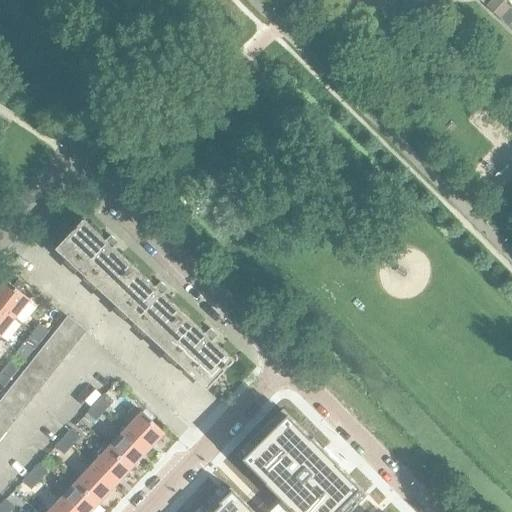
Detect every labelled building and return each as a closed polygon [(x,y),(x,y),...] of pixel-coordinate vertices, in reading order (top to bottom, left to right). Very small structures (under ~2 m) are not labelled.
[(494,12),(503,2),(501,0),(493,0),(488,6),(494,12)] [(503,2),(494,12),(501,18),(510,8),(503,2)] [(135,267),(110,244),(84,220),(57,249),(108,296),(135,267)] [(185,314),(160,291),(135,267),(108,296),(158,343),(185,314)] [(0,288),(0,306),(15,319),(30,299),(7,281),(0,288)] [(0,337),(15,319),(0,306),(0,337)] [(235,361),(210,337),(185,314),(158,343),(208,390),(235,361)] [(78,342),(87,332),(68,317),(60,328),(78,342)] [(42,340),(49,331),(40,324),(33,334),(42,340)] [(70,352),(78,342),(60,328),(52,338),(70,352)] [(34,350),(42,340),(33,334),(26,343),(34,350)] [(63,362),(70,352),(52,338),(44,348),(63,362)] [(55,373),(63,362),(44,348),(36,358),(55,373)] [(47,383),(55,373),(36,358),(28,368),(47,383)] [(19,369),(11,362),(3,371),(12,378),(19,369)] [(39,393),(47,383),(28,368),(20,378),(39,393)] [(0,383),(4,387),(12,378),(3,371),(0,374),(0,383)] [(31,403),(39,393),(20,378),(12,388),(31,403)] [(23,413),(31,403),(12,388),(4,398),(23,413)] [(98,404),(106,411),(114,403),(106,395),(98,404)] [(0,410),(15,423),(23,413),(4,398),(0,403),(0,410)] [(98,420),(106,411),(98,404),(90,412),(98,420)] [(282,408),(238,452),(297,511),(349,511),(368,494),(282,408)] [(0,427),(7,433),(15,423),(0,410),(0,427)] [(149,451),(165,433),(143,412),(126,430),(149,451)] [(65,439),(73,446),(81,438),(73,430),(65,439)] [(132,469),(149,451),(126,430),(110,448),(132,469)] [(65,455),(73,446),(65,439),(57,447),(65,455)] [(116,486),(132,469),(110,448),(94,465),(116,486)] [(32,474),(40,481),(48,473),(40,465),(32,474)] [(99,504),(116,486),(94,465),(77,483),(99,504)] [(32,490),(40,481),(32,474),(24,483),(32,490)] [(73,511),(91,511),(99,504),(77,483),(61,500),(73,511)] [(255,511),(230,487),(204,511),(255,511)] [(0,508),(0,509),(2,511),(11,511),(15,508),(7,500),(0,508)] [(73,511),(61,500),(50,511),(73,511)]
